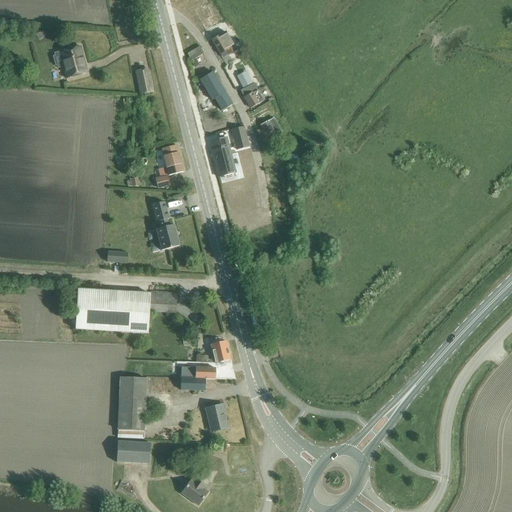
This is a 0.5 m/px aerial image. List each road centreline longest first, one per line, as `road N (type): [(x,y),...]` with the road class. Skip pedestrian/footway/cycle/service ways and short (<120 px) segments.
road 1 (secondary): [(227,280),(158,15)]
road 2 (unclassified): [(158,15),(184,21),(224,79),(248,126),(266,206)]
road 3 (unclassified): [(227,280),(0,270)]
road 4 (unclassified): [(427,511),(444,478),(446,416),(459,381),(511,324)]
